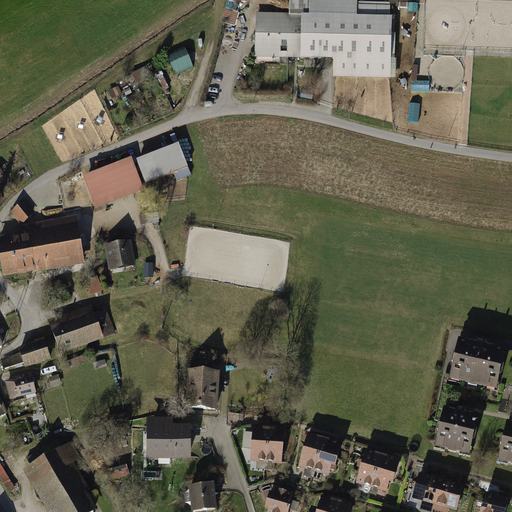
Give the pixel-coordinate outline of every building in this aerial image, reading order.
[(291,0),(291,14),(310,14),(309,0),(291,0)] [(358,0),(309,0),(310,18),(390,19),(390,5),(358,4),(358,2),(358,0)] [(235,27),(239,13),(226,9),(222,22),(235,27)] [(288,57),(309,58),(310,18),(310,14),(291,14),(258,13),(257,35),(289,36),(288,57)] [(390,35),(390,19),(310,18),(309,58),(335,58),(389,59),(390,44),(395,44),(395,35),(390,35)] [(289,36),(257,35),(256,56),(288,57),(289,36)] [(185,47),(167,55),(175,75),(193,67),(185,47)] [(389,77),(389,59),(335,58),(334,76),(389,77)] [(132,73),(137,84),(146,79),(141,69),(132,73)] [(118,86),(109,91),(113,99),(122,94),(118,86)] [(177,144),(135,160),(144,183),(186,167),(177,144)] [(142,189),(130,157),(81,176),(94,208),(142,189)] [(25,199),(10,211),(21,225),(36,213),(25,199)] [(156,213),(147,214),(148,223),(152,223),(152,228),(158,227),(156,213)] [(85,265),(76,216),(21,225),(22,232),(25,232),(32,272),(33,274),(85,265)] [(0,251),(4,277),(32,272),(25,232),(22,232),(0,236),(0,251)] [(130,240),(104,245),(109,270),(135,265),(130,240)] [(104,290),(97,276),(84,282),(91,296),(104,290)] [(65,286),(52,290),(56,303),(69,299),(65,286)] [(89,305),(46,320),(58,353),(101,338),(89,305)] [(50,357),(43,338),(17,348),(19,353),(22,363),(24,366),(50,357)] [(477,345),(459,342),(456,355),(454,355),(452,364),(454,364),(452,377),(457,378),(456,380),(470,382),(470,381),(476,382),(476,384),(490,387),(490,385),(496,387),(498,374),(501,374),(503,366),(500,365),(503,351),(485,347),(486,345),(477,343),(477,345)] [(19,353),(3,362),(4,369),(22,363),(19,353)] [(86,355),(69,361),(71,368),(88,362),(86,355)] [(190,362),(189,372),(204,373),(205,363),(190,362)] [(217,374),(204,373),(189,372),(187,407),(215,409),(217,374)] [(17,380),(7,383),(11,398),(34,392),(31,377),(26,378),(25,375),(17,377),(17,380)] [(59,376),(51,378),(53,386),(62,384),(59,376)] [(456,413),(444,410),(441,423),(439,422),(436,432),(439,432),(436,445),(441,446),(441,448),(448,449),(448,451),(455,453),(456,451),(463,452),(463,450),(469,452),(471,439),(474,440),(475,431),(473,431),(476,417),(464,414),(465,411),(456,410),(456,413)] [(125,415),(107,418),(108,425),(127,421),(125,415)] [(502,446),(500,459),(505,460),(504,461),(511,463),(511,465),(511,424),(507,423),(505,438),(502,437),(500,445),(502,446)] [(187,429),(150,428),(149,456),(158,456),(158,461),(170,462),(170,456),(187,456),(187,429)] [(251,459),(266,461),(268,430),(254,428),(251,459)] [(283,431),(268,430),(266,461),(281,462),(283,431)] [(300,465),(314,469),(322,439),(308,435),(304,449),(300,465)] [(340,444),(322,439),(314,469),(328,473),(330,465),(334,466),(336,459),(340,444)] [(55,440),(37,451),(41,457),(60,447),(55,440)] [(20,471),(44,511),(48,511),(50,511),(85,491),(88,489),(72,464),(79,459),(70,442),(60,447),(41,457),(27,465),(20,471)] [(27,465),(41,457),(37,451),(24,458),(27,465)] [(357,482),(372,486),(380,455),(365,451),(357,482)] [(394,459),(380,455),(372,486),(386,490),(389,481),(392,482),(394,476),(397,465),(394,459)] [(126,466),(108,471),(110,479),(128,474),(126,466)] [(430,480),(419,477),(413,497),(456,509),(462,488),(452,486),(430,480)] [(197,511),(215,510),(212,483),(186,486),(189,511),(197,511)] [(269,508),(268,511),(287,511),(292,494),(275,490),(273,496),(269,495),(266,507),(269,508)] [(92,511),(96,510),(85,491),(50,511),(92,511)] [(504,511),(507,501),(485,496),(480,511),(504,511)] [(317,511),(332,511),(335,501),(330,500),(321,497),(317,511)] [(343,503),(335,501),(332,511),(348,511),(350,505),(343,503)]
